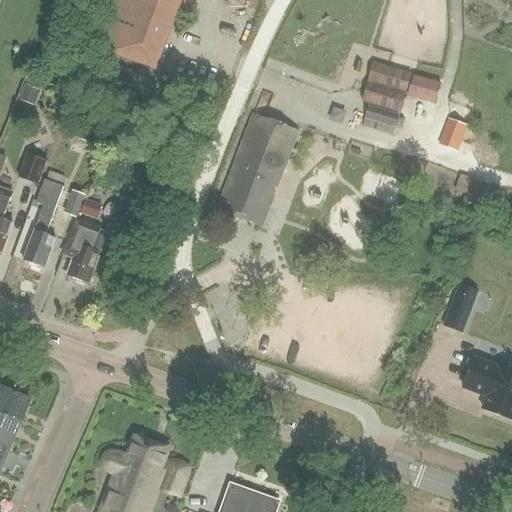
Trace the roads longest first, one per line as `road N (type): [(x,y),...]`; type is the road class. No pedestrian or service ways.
road 1 (tertiary): [(97,362),(511,510)]
road 2 (residential): [(32,511),(97,362)]
